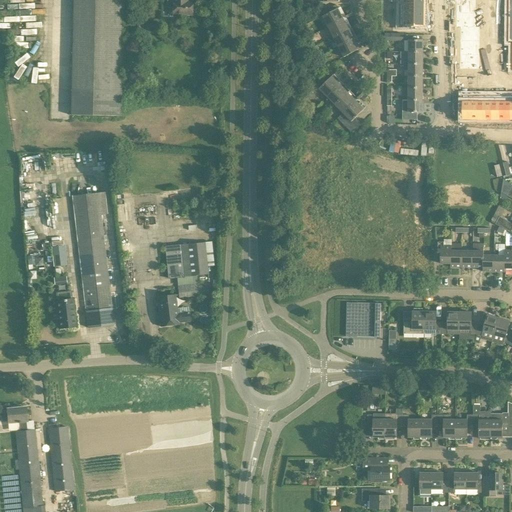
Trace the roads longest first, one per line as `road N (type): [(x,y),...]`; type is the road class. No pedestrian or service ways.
road 1 (secondary): [(263,338),(251,277),(254,0)]
road 2 (unclassified): [(0,370),(124,360),(237,370)]
road 3 (unknown): [(100,362),(97,331),(119,318),(106,186),(96,174),(66,174)]
road 4 (residential): [(511,388),(470,372),(306,370)]
road 5 (residential): [(404,511),(408,458),(511,454)]
road 6 (unknown): [(66,174),(42,179),(37,210),(44,232),(70,233),(66,192)]
road 7 (residential): [(446,134),(439,0)]
